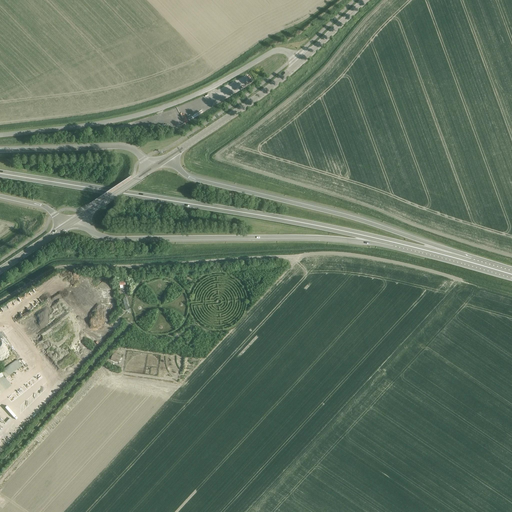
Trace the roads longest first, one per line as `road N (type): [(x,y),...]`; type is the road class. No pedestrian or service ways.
road 1 (trunk): [(0,175),(394,242)]
road 2 (trunk): [(470,262),(376,223),(189,177),(167,159)]
road 3 (trunk): [(80,217),(104,237),(394,242)]
road 4 (unclassified): [(298,62),(279,49),(173,103),(0,135)]
road 5 (track): [(0,302),(62,266),(286,253),(298,263)]
road 6 (tertiary): [(167,159),(298,62)]
road 7 (trunk): [(152,168),(126,147),(0,150)]
